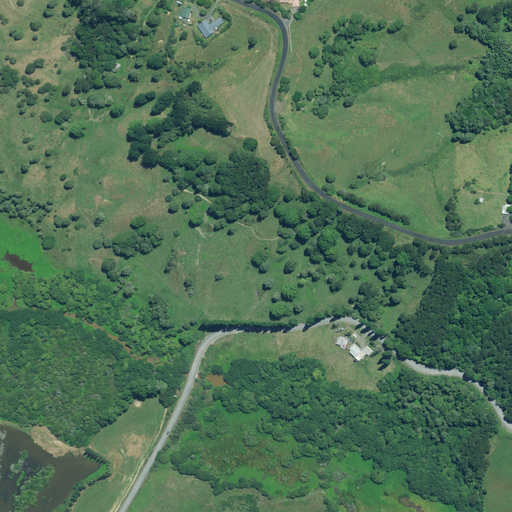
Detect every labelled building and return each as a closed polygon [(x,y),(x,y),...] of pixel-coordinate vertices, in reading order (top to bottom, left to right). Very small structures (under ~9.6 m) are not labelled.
[(192,9),(183,7),(180,19),(183,19),(183,17),(190,18),(192,9)] [(225,22),(221,17),(211,25),(207,20),(199,26),(208,38),(216,32),(215,30),(216,29),(218,30),(221,28),(219,26),(225,22)] [(120,65),(115,62),(111,70),(116,73),(120,65)] [(484,199),(479,197),(478,201),(476,205),(479,205),(480,202),(483,203),(484,199)] [(346,349),(348,341),(344,340),(345,339),(339,337),(334,335),(332,343),(342,346),(341,348),(346,349)] [(361,350),(355,344),(350,349),(352,351),(351,352),(360,361),(367,354),(369,356),(373,352),(366,345),(361,350)]
